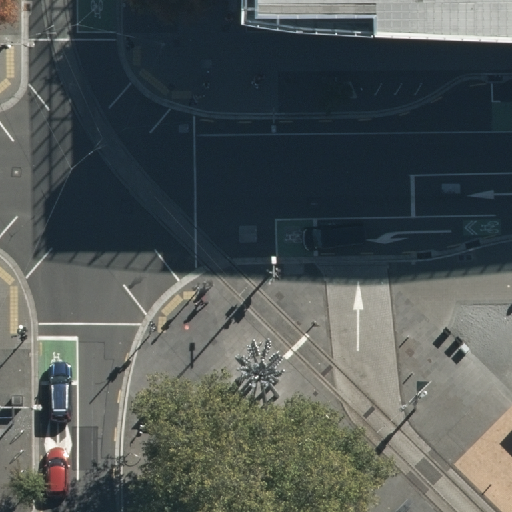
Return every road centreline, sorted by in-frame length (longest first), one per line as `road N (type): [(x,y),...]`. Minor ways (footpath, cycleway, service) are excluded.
road 1 (tertiary): [(76,168),(511,166)]
road 2 (tertiary): [(76,168),(79,511)]
road 3 (unclassified): [(76,168),(76,0)]
